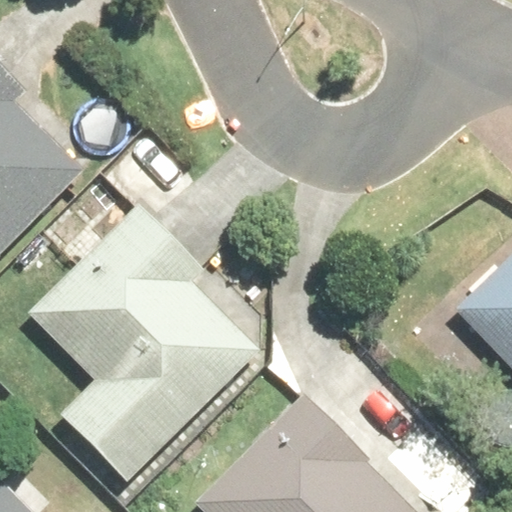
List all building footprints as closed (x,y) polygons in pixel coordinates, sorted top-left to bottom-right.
[(40,98),(0,58),(0,273),(91,183),(23,114),(40,98)] [(148,131),(109,174),(146,207),(184,164),(148,131)] [(218,276),(152,210),(43,321),(108,385),(70,423),(140,492),(273,356),(205,289),(218,276)] [(511,260),(456,314),(511,371),(511,260)] [(434,511),(316,397),(208,509),(210,511),(434,511)] [(36,511),(1,475),(0,476),(0,511),(36,511)]
